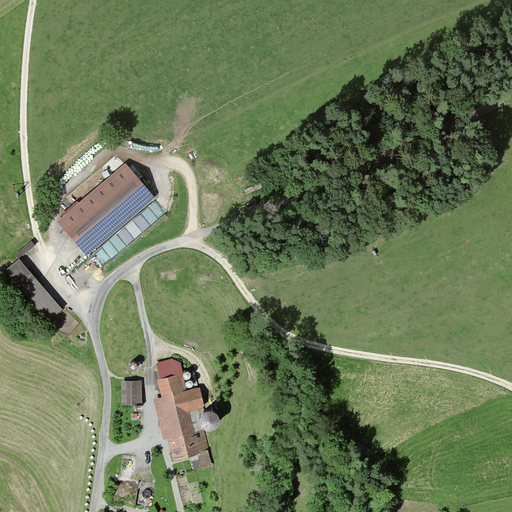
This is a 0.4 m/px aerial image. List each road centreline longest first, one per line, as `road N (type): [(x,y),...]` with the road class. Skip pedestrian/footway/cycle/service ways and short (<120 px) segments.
road 1 (residential): [(91,511),(106,411),(94,323),(103,289),(152,250),(262,212)]
road 2 (track): [(511,389),(448,366),(291,338),(190,238)]
road 3 (track): [(33,0),(22,108),(30,205),(42,246),(94,323)]
road 4 (unclassified): [(262,212),(511,98)]
